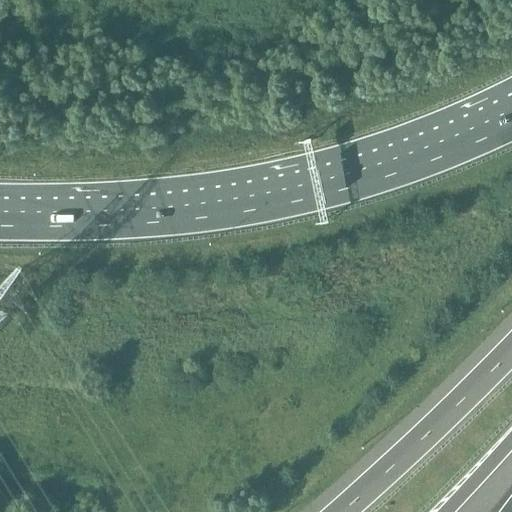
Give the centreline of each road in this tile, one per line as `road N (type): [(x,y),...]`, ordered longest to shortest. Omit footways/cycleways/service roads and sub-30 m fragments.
road 1 (motorway): [(511,125),(431,161),(291,202),(102,225),(0,225)]
road 2 (motorway): [(511,349),(341,511)]
